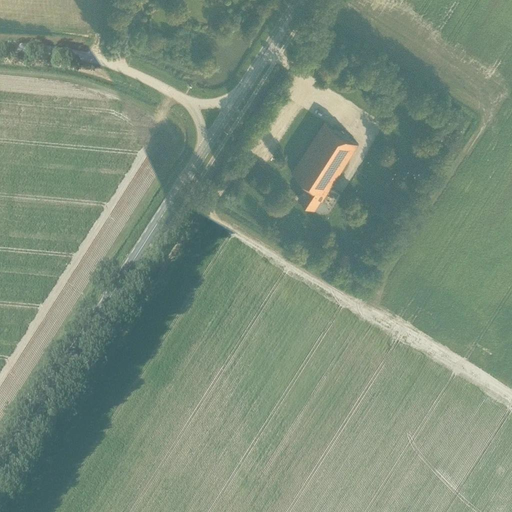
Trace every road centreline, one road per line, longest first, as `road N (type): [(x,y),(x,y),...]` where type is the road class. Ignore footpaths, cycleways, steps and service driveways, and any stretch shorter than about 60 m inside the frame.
road 1 (primary): [(0,469),(209,142)]
road 2 (unclassified): [(188,102),(112,65),(0,47)]
road 3 (unknown): [(275,62),(361,135),(361,152),(337,193)]
